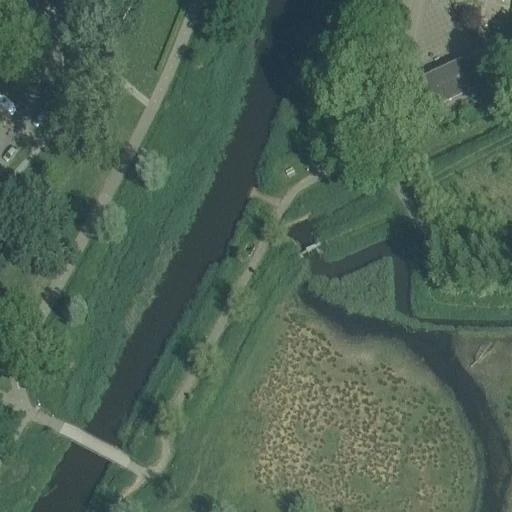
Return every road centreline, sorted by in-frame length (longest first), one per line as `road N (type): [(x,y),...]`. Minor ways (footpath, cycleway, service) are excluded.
road 1 (unclassified): [(389,141),(416,0)]
road 2 (residential): [(0,2),(29,47),(29,69),(0,125)]
